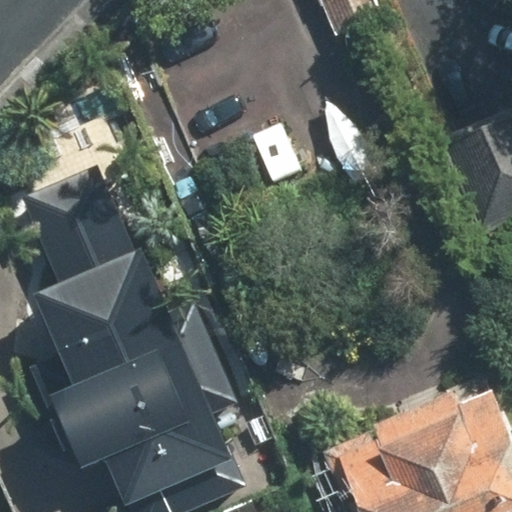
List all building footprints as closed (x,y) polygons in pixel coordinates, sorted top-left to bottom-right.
[(363,0),(316,0),(335,44),(375,28),(363,0)] [(235,97),(172,123),(187,159),(250,133),(235,97)] [(511,114),(455,138),(490,221),(511,211),(511,114)] [(137,264),(98,173),(25,204),(63,293),(41,303),(66,360),(32,374),(69,459),(81,455),(86,471),(108,461),(129,511),(233,468),(144,261),(137,264)] [(377,434),(328,457),(352,511),(511,511),(511,440),(492,396),(460,412),(455,400),(453,397),(376,429),(377,434)]
